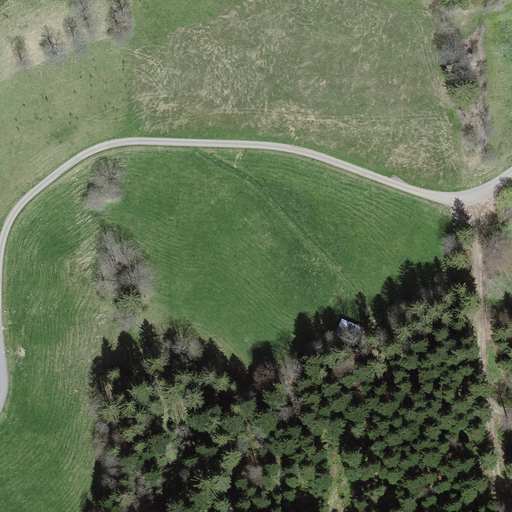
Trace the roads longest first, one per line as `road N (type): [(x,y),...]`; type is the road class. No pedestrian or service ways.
road 1 (track): [(0,262),(20,204),(82,155),(116,143),(285,147),(441,195),(476,194),(511,172)]
road 2 (track): [(476,194),(496,511)]
